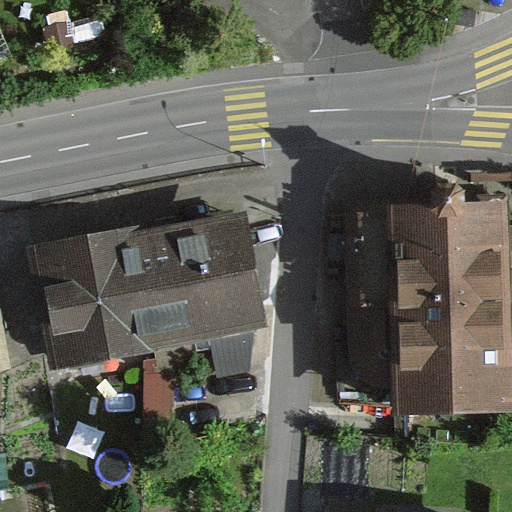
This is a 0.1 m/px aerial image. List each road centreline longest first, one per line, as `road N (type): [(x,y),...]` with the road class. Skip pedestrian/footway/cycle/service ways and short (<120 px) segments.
road 1 (residential): [(309,111),(280,511)]
road 2 (residential): [(309,111),(187,125),(0,163)]
road 3 (residential): [(511,56),(377,108)]
road 4 (residential): [(377,108),(426,123),(511,129)]
